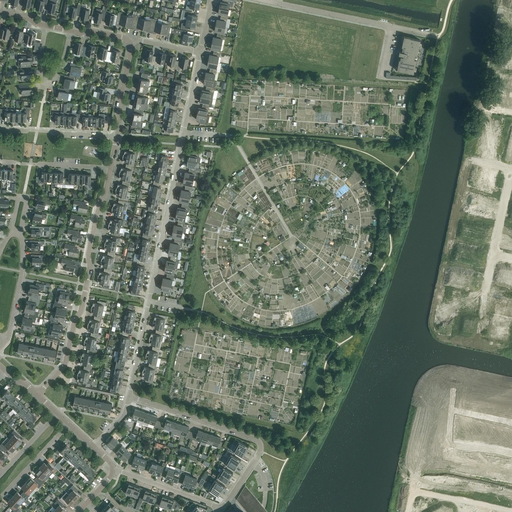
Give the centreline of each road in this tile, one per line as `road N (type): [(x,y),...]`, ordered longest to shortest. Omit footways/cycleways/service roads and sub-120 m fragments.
road 1 (residential): [(128,398),(200,53)]
road 2 (residential): [(38,394),(66,362),(91,269),(97,202),(111,170)]
road 3 (residential): [(268,2),(437,37)]
road 4 (residential): [(128,398),(255,439)]
road 5 (residential): [(45,25),(46,84),(64,60),(71,31)]
